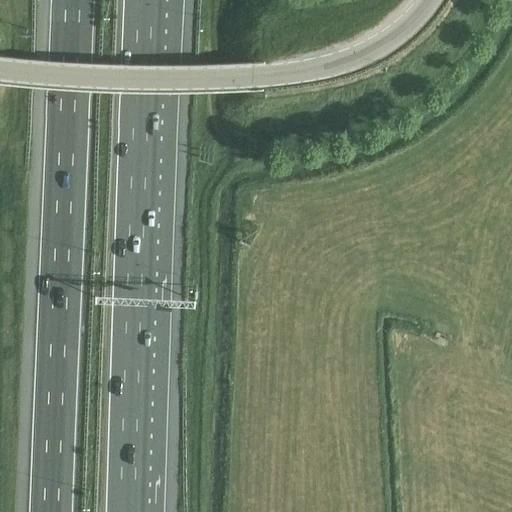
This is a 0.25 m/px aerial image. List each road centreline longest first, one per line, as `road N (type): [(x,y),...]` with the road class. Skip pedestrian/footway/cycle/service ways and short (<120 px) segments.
road 1 (motorway): [(72,0),(53,511)]
road 2 (motorway): [(126,511),(144,0)]
road 3 (unclassified): [(265,75),(110,81),(0,71)]
road 4 (unclassified): [(265,75),(339,61),(391,37),(429,0)]
